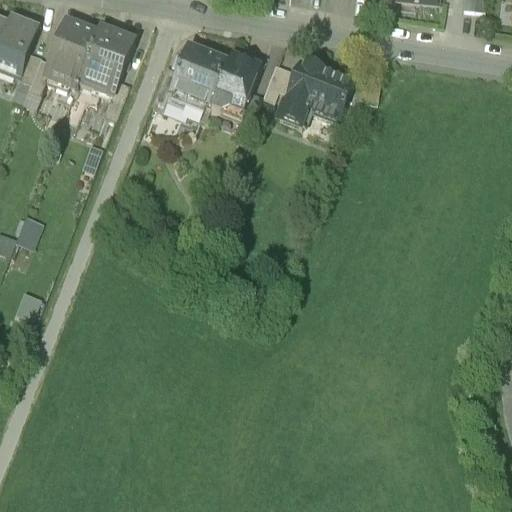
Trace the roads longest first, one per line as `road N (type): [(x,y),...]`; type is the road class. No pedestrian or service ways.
road 1 (track): [(0,468),(177,10)]
road 2 (residential): [(511,68),(177,10)]
